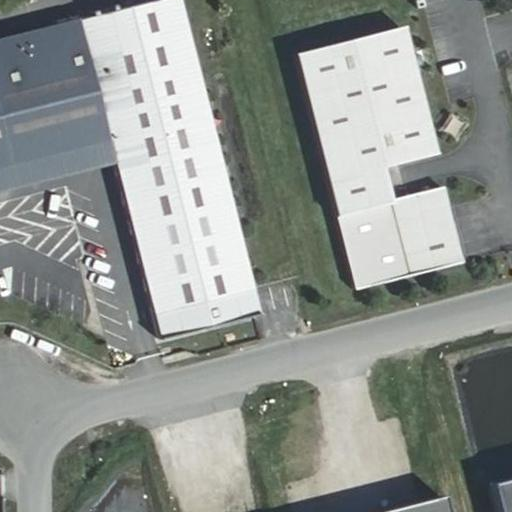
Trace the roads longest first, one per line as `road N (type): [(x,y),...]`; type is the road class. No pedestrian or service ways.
road 1 (unclassified): [(58,423),(511,302)]
road 2 (unknown): [(0,176),(59,160),(84,172),(146,396)]
road 3 (unknown): [(314,353),(354,491)]
